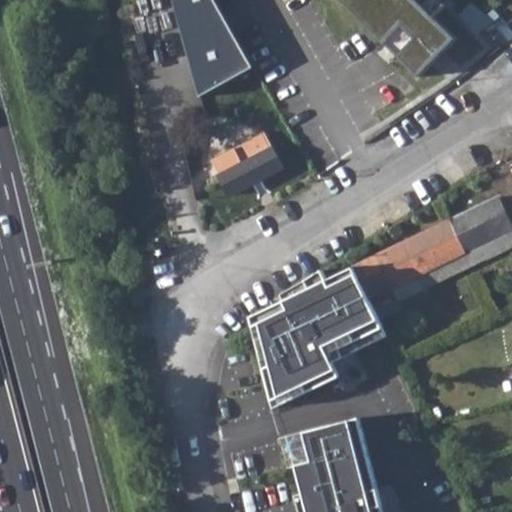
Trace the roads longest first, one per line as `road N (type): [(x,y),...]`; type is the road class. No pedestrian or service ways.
road 1 (residential): [(205,511),(187,438),(190,347),(209,300),(314,243),(511,112)]
road 2 (motorway): [(71,511),(0,238)]
